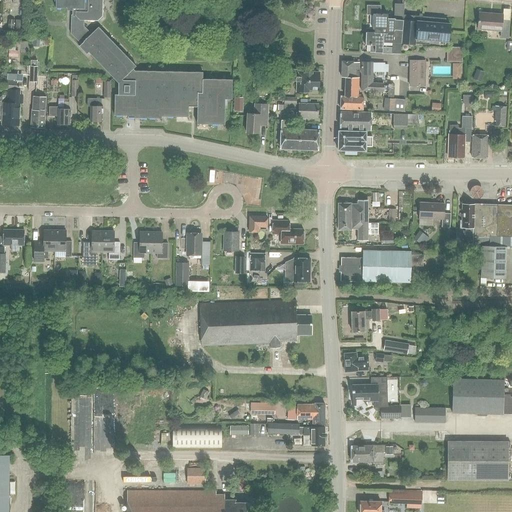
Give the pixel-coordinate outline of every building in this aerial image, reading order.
[(55,0),(56,8),(67,8),(67,11),(72,11),(72,15),(71,15),(71,34),(81,44),(79,46),(87,55),(89,53),(118,83),(118,95),(115,95),(114,116),(134,116),(134,118),(162,119),(162,117),(188,118),(189,107),(197,108),(197,125),(225,125),(225,100),(232,100),(232,80),(203,80),(203,73),(135,72),(133,70),(136,67),(98,28),(91,34),(84,27),(84,21),(97,21),(102,17),(102,0),(55,0)] [(367,6),(367,15),(373,15),(372,29),(374,29),(375,29),(381,29),(381,33),(394,34),(394,31),(402,31),(402,27),(403,22),(403,21),(403,19),(403,17),(402,17),(395,17),(394,17),(394,19),(387,19),(387,15),(380,14),(381,6),(367,6)] [(509,39),(510,22),(503,21),(503,15),(479,13),(477,30),(501,32),(500,38),(509,39)] [(401,43),(416,45),(416,39),(448,42),(448,41),(449,26),(445,25),(446,20),(446,19),(410,16),(410,21),(409,28),(402,27),(402,31),(401,43)] [(15,37),(22,37),(23,20),(16,20),(15,37)] [(365,33),(365,45),(371,45),(371,53),(383,53),(383,46),(383,43),(401,43),(402,31),(394,31),(394,34),(381,33),(381,29),(375,29),(375,33),(365,33)] [(32,38),(32,44),(33,44),(33,47),(40,47),(40,39),(32,38)] [(358,85),(359,62),(353,62),(342,61),(341,77),(345,77),(345,87),(358,87),(358,85)] [(425,86),(425,62),(410,61),(410,86),(425,86)] [(383,91),(383,84),(372,83),(373,62),(362,62),(361,91),(383,91)] [(37,66),(31,66),(30,66),(29,81),(37,81),(38,66),(37,66)] [(319,90),(320,73),(299,73),(299,70),(288,70),(288,81),(297,81),(296,92),(309,92),(309,90),(319,90)] [(481,82),(484,73),(477,70),(473,79),(481,82)] [(8,104),(6,104),(3,104),(2,125),(19,126),(20,104),(22,104),(23,95),(20,95),(20,91),(17,90),(17,75),(8,75),(7,81),(9,81),(8,90),(8,104)] [(9,81),(7,81),(0,80),(0,87),(0,89),(8,90),(9,81)] [(358,89),(358,87),(345,87),(345,89),(345,96),(341,96),(340,109),(363,110),(363,97),(360,97),(360,95),(358,95),(358,89)] [(472,95),(463,95),(463,103),(472,104),(472,95)] [(33,110),(32,128),(44,128),(45,98),(35,97),(34,110),(33,110)] [(70,109),(68,109),(69,102),(64,102),(64,99),(58,98),(58,107),(49,107),(49,117),(58,117),(57,125),(70,126),(70,109)] [(297,104),(297,98),(284,98),(284,109),(297,110),(297,104)] [(385,98),(384,110),(404,111),(405,100),(385,98)] [(88,99),(88,107),(90,107),(90,122),(102,122),(103,106),(101,106),(101,99),(96,99),(88,99)] [(441,103),(432,103),(431,111),(440,112),(441,103)] [(267,120),(268,105),(255,104),(254,114),(247,114),(246,133),(259,134),(259,120),(267,120)] [(298,104),(298,118),(318,119),(319,105),(298,104)] [(505,127),(506,107),(497,107),(497,105),(493,104),(493,111),(495,111),(494,127),(505,127)] [(340,112),(340,130),(370,130),(371,112),(340,112)] [(407,128),(407,114),(394,113),(393,128),(407,128)] [(449,134),(448,157),(464,157),(464,143),(471,143),(471,129),(471,117),(469,117),(466,117),(465,117),(465,129),(458,129),(458,126),(450,126),(450,134),(449,134)] [(318,151),(319,131),(288,130),(289,121),(284,121),(282,121),(280,149),(318,151)] [(338,131),(338,150),(345,150),(344,154),(356,155),(356,151),(365,151),(365,146),(372,147),(372,137),(365,136),(366,132),(338,131)] [(487,158),(487,135),(473,135),(472,158),(487,158)] [(477,198),(480,198),(482,196),(484,194),(484,191),(483,188),(481,186),(479,185),(476,185),(473,186),(471,188),(471,191),(471,194),(472,196),(475,198),(477,198)] [(338,219),(338,231),(351,231),(351,230),(358,229),(358,241),(368,241),(368,235),(379,235),(378,223),(367,224),(367,201),(358,201),(358,205),(351,205),(351,204),(338,204),(338,219)] [(419,219),(442,220),(442,228),(450,228),(451,214),(444,214),(444,204),(420,203),(419,219)] [(511,237),(511,205),(462,204),(461,221),(460,221),(460,228),(465,228),(465,235),(472,235),(472,237),(511,237)] [(249,216),(249,232),(260,232),(260,228),(268,228),(268,216),(249,216)] [(289,229),(289,221),(273,221),(272,234),(281,234),(281,244),(303,244),(303,229),(289,229)] [(24,230),(4,230),(3,245),(24,246),(24,230)] [(55,251),(55,231),(44,231),(44,244),(35,244),(34,261),(44,262),(44,259),(48,259),(48,251),(55,251)] [(55,231),(55,251),(66,251),(65,257),(72,257),(72,242),(66,241),(66,231),(55,231)] [(420,231),(414,239),(419,243),(421,241),(425,243),(429,238),(420,231)] [(103,252),(103,232),(92,232),(92,244),(83,244),(82,265),(97,266),(97,252),(103,252)] [(103,232),(103,252),(109,252),(109,260),(120,260),(120,242),(114,242),(114,232),(103,232)] [(151,253),(151,233),(140,232),(140,243),(134,243),(134,258),(144,258),(144,253),(151,253)] [(238,251),(239,232),(224,232),(223,251),(238,251)] [(151,233),(151,253),(157,253),(157,259),(168,259),(168,243),(162,243),(162,233),(151,233)] [(201,256),(201,233),(188,233),(187,256),(201,256)] [(382,237),(382,244),(394,244),(394,239),(394,236),(382,237)] [(469,246),(469,255),(478,255),(479,246),(469,246)] [(506,279),(507,247),(482,246),(481,278),(506,279)] [(341,258),(341,281),(410,282),(411,267),(423,267),(424,255),(411,255),(411,252),(362,251),(362,258),(341,258)] [(264,262),(264,253),(249,253),(249,262),(249,271),(260,271),(260,262),(264,262)] [(236,257),(236,273),(245,273),(246,257),(236,257)] [(310,282),(310,259),(294,258),(294,271),(285,271),(285,282),(310,282)] [(176,262),(176,287),(189,287),(189,263),(179,262),(176,262)] [(296,315),(296,301),(200,304),(201,346),(271,344),(271,349),(280,349),(280,342),(297,342),(297,336),(312,336),(311,315),(296,315)] [(372,321),(379,321),(379,310),(372,310),(372,312),(351,312),(352,332),(365,331),(365,318),(372,318),(372,321)] [(407,355),(409,345),(385,341),(384,351),(407,355)] [(357,371),(369,370),(368,354),(356,355),(356,353),(344,354),(345,372),(357,371)] [(375,353),(375,361),(382,361),(383,354),(375,353)] [(371,385),(352,385),(353,400),(353,407),(356,407),(356,400),(370,400),(370,401),(375,401),(375,406),(378,409),(381,409),(381,406),(388,406),(387,377),(371,378),(371,385)] [(511,395),(504,396),(504,380),(453,379),(452,414),(511,415),(511,395)] [(204,389),(200,397),(205,400),(209,392),(204,389)] [(115,426),(115,390),(96,390),(96,397),(106,397),(106,413),(105,413),(105,419),(108,419),(108,426),(115,426)] [(273,414),(273,404),(251,404),(251,413),(273,414)] [(313,425),(325,425),(324,404),(313,404),(313,405),(297,405),(297,420),(313,420),(313,425)] [(381,409),(381,418),(401,419),(401,407),(401,406),(388,406),(381,406),(381,409)] [(445,423),(445,409),(415,408),(415,422),(445,423)] [(229,416),(231,419),(240,413),(238,410),(229,416)] [(299,424),(268,424),(268,434),(304,434),(303,445),(311,445),(325,446),(325,427),(299,427),(299,424)] [(230,426),(230,435),(248,435),(248,426),(230,426)] [(172,449),(221,449),(222,427),(173,427),(172,449)] [(448,442),(448,480),(508,480),(508,442),(448,442)] [(373,453),(385,453),(385,445),(373,446),(351,446),(351,462),(373,462),(373,453)] [(0,511),(8,511),(9,455),(0,455),(0,511)] [(189,469),(189,485),(206,485),(206,469),(189,469)] [(249,511),(249,503),(236,503),(236,500),(225,500),(225,495),(216,495),(216,491),(127,491),(126,511),(249,511)] [(421,504),(422,492),(407,491),(407,493),(389,492),(389,503),(421,504)] [(359,506),(361,507),(360,511),(384,511),(381,511),(381,502),(361,501),(359,503),(359,506)]
